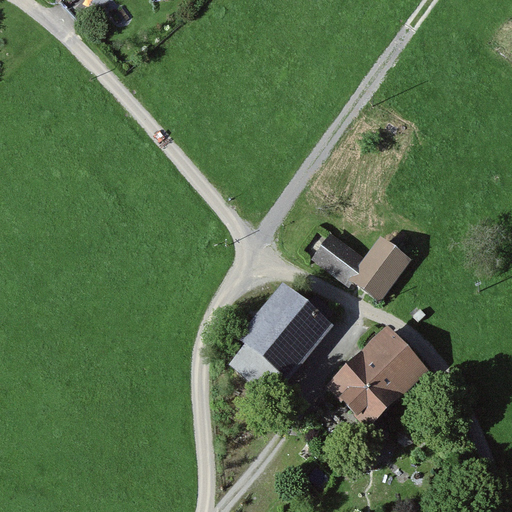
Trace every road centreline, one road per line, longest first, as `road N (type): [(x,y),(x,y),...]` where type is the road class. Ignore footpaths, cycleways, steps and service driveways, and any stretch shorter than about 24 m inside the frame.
road 1 (track): [(259,254),(403,330),(474,420),(501,511)]
road 2 (track): [(17,0),(107,81),(259,254)]
road 3 (track): [(259,254),(436,0)]
road 4 (track): [(206,511),(201,377),(214,320),(259,254)]
